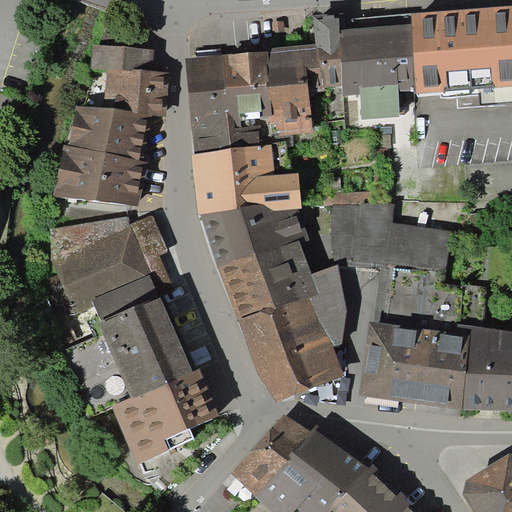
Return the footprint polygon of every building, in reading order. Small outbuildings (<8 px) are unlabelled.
[(511,5),(411,13),(412,23),(417,90),(417,92),(511,85),(511,5)] [(338,13),(315,15),(317,43),(320,87),(343,85),(339,28),(338,13)] [(412,23),(411,13),(352,18),(353,28),(412,23)] [(417,90),(412,23),(353,28),(339,28),(343,85),(343,95),(361,94),(362,119),(400,117),(399,91),(417,90)] [(106,31),(101,44),(115,45),(118,34),(112,32),(106,31)] [(101,44),(93,43),(91,66),(109,67),(153,71),(155,48),(115,45),(101,44)] [(195,153),(272,144),(281,143),(280,134),(313,131),(309,92),(321,90),(320,87),(317,43),(266,48),(267,51),(185,59),(195,153)] [(153,71),(109,67),(104,107),(151,116),(166,117),(169,72),(153,71)] [(104,107),(77,102),(69,146),(63,144),(55,191),(139,206),(147,161),(143,160),(151,116),(104,107)] [(195,184),(276,175),(272,144),(195,153),(191,153),(195,184)] [(276,175),(195,184),(198,215),(201,214),(263,204),(272,211),(297,208),(302,208),(299,173),(276,175)] [(360,206),(333,205),(331,237),(336,265),(339,264),(339,266),(381,271),(374,322),(384,323),(391,264),(447,270),(452,231),(393,223),(395,204),(361,203),(360,206)] [(263,204),(201,214),(218,265),(238,320),(239,320),(310,295),(317,292),(312,273),(300,241),(309,238),(297,208),(272,211),(263,204)] [(129,217),(51,229),(50,259),(58,275),(45,281),(63,319),(94,306),(91,299),(150,275),(161,297),(176,290),(161,256),(169,253),(154,214),(130,223),(129,217)] [(310,295),(333,344),(343,342),(347,311),(339,266),(339,264),(336,265),(312,273),(317,292),(310,295)] [(150,275),(91,299),(94,306),(102,321),(98,322),(131,397),(132,399),(194,372),(194,371),(161,297),(150,275)] [(257,372),(277,402),(346,375),(333,344),(310,295),(239,320),(257,372)] [(468,334),(469,325),(459,324),(458,332),(384,323),(374,322),(370,321),(360,396),(462,409),(471,335),(468,334)] [(511,330),(469,325),(468,334),(471,335),(462,409),(511,411),(511,330)] [(199,368),(194,371),(194,372),(132,399),(131,397),(112,407),(137,465),(170,451),(169,449),(165,440),(190,430),(220,416),(199,368)] [(310,431),(283,414),(231,473),(255,497),(291,457),(289,456),(310,431)] [(327,511),(365,469),(315,427),(310,431),(289,456),(291,457),(255,497),(271,511),(293,511),(298,508),(302,511),(327,511)] [(194,439),(190,430),(165,440),(169,449),(194,439)] [(511,511),(511,453),(509,453),(466,479),(462,495),(473,511),(511,511)] [(420,511),(373,464),(365,469),(327,511),(420,511)]
